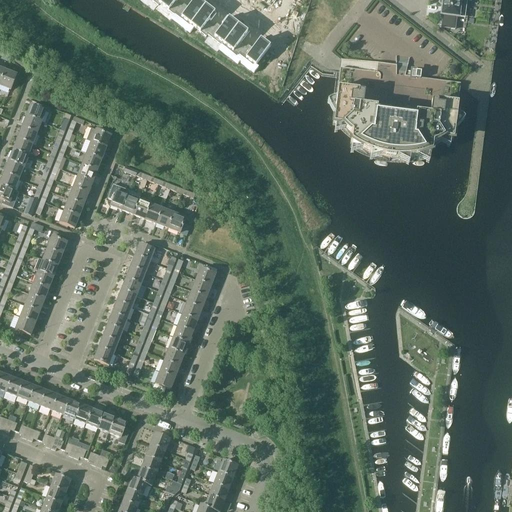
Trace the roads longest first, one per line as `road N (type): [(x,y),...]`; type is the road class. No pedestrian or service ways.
road 1 (residential): [(42,362),(87,245),(114,256),(70,372)]
road 2 (residential): [(253,511),(269,471),(262,445),(182,415)]
road 3 (residential): [(182,415),(232,283)]
road 4 (residential): [(0,440),(89,475),(85,511)]
